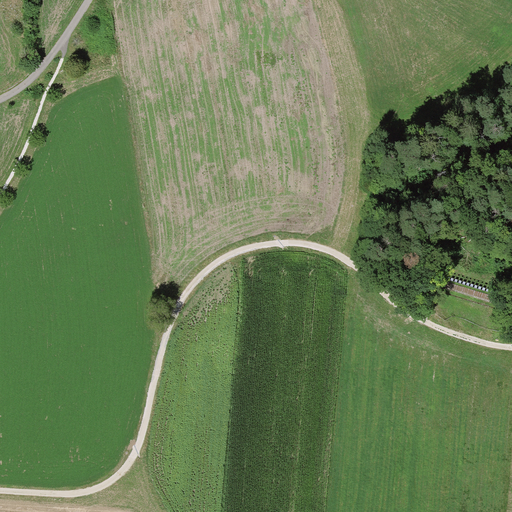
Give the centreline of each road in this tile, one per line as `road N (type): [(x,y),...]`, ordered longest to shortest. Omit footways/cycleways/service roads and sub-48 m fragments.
road 1 (track): [(0,491),(81,495),(111,479),(137,439),(175,311),(192,282),(214,263),(261,245),(284,242),(334,255),(426,320),(465,339),(511,347)]
road 2 (residential): [(0,97),(46,60),(88,0)]
